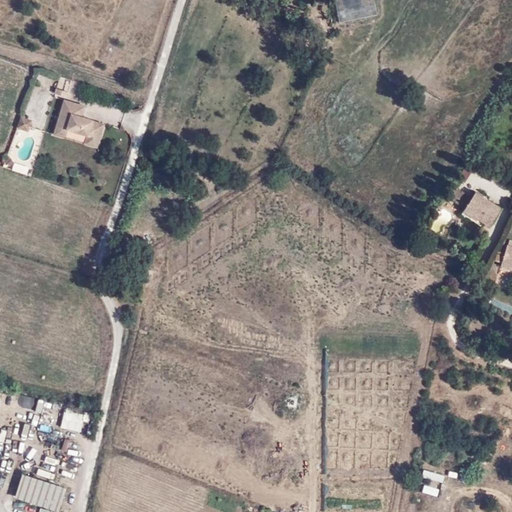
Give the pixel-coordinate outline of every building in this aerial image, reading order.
[(334,0),(339,22),(377,14),(374,0),(334,0)] [(67,93),(71,81),(60,78),(56,89),(67,93)] [(86,107),(64,100),(53,135),(98,149),(105,125),(82,118),(86,107)] [(32,118),(21,114),(17,126),(28,130),(32,118)] [(15,164),(10,158),(5,162),(10,168),(15,164)] [(262,184),(235,232),(426,320),(441,271),(262,184)] [(506,206),(477,186),(463,207),(482,218),(487,219),(494,223),(506,206)] [(511,243),(509,243),(502,263),(511,266),(511,243)] [(62,428),(80,432),(83,416),(65,413),(62,428)] [(507,474),(509,461),(489,458),(487,470),(507,474)] [(68,485),(26,472),(15,497),(58,511),(68,485)] [(426,472),(424,479),(443,483),(445,476),(426,472)]
